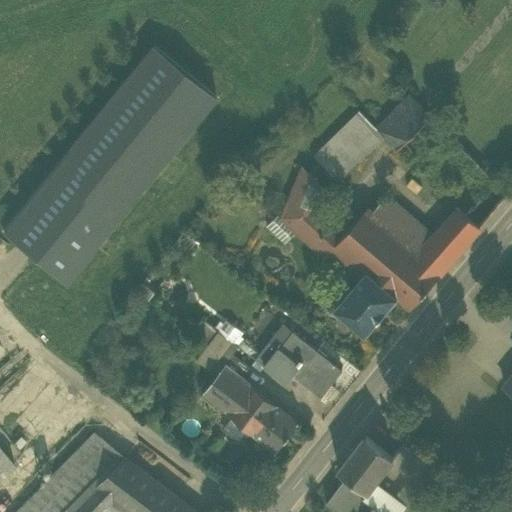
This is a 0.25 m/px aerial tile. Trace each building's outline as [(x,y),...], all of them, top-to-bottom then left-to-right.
[(3,231),(65,281),(217,96),(155,45),(3,231)] [(384,137),(396,149),(430,116),(410,95),(377,128),(385,136),(384,137)] [(339,181),(384,137),(385,136),(377,128),(360,111),(314,155),(339,181)] [(439,192),(457,209),(478,229),(508,194),(430,116),(396,149),(439,192)] [(301,167),(281,217),(296,231),(325,258),(328,254),(327,253),(335,244),(308,220),(311,212),(322,185),(308,172),(307,173),(301,167)] [(387,195),(371,215),(416,254),(433,235),(387,195)] [(409,308),(439,274),(416,254),(371,215),(365,209),(340,238),(335,244),(396,297),(409,308)] [(457,209),(447,220),(468,240),(478,229),(457,209)] [(340,238),(311,212),(308,220),(335,244),(340,238)] [(284,243),(296,231),(281,217),(278,214),(266,226),(284,243)] [(447,220),(433,235),(454,256),(468,240),(447,220)] [(433,235),(416,254),(439,274),(454,256),(433,235)] [(396,297),(335,244),(327,253),(328,254),(357,279),(334,307),(365,333),(396,297)] [(143,281),(135,291),(147,302),(156,292),(143,281)] [(217,329),(215,327),(205,320),(196,332),(208,341),(217,329)] [(217,329),(239,346),(244,340),(220,320),(215,327),(217,329)] [(296,377),(322,397),(342,371),(293,332),(284,325),(257,360),(265,366),(285,383),(293,374),(296,376),(296,377)] [(225,363),(232,354),(239,346),(217,329),(208,341),(195,358),(217,376),(226,364),(225,363)] [(225,363),(243,377),(250,368),(232,354),(225,363)] [(203,393),(223,410),(237,395),(246,402),(257,388),(226,364),(217,376),(203,393)] [(248,429),(276,452),(299,421),(257,388),(246,402),(237,395),(223,410),(230,415),(248,429)] [(248,429),(230,415),(219,428),(237,443),(248,429)] [(14,511),(68,511),(125,455),(94,432),(14,511)] [(338,470),(347,477),(327,504),(337,511),(366,511),(372,504),(362,496),(366,491),(368,493),(376,483),(393,461),(395,458),(394,457),(364,435),(338,470)] [(406,442),(394,457),(395,458),(393,461),(406,473),(418,460),(406,442)] [(0,475),(13,465),(0,448),(0,475)] [(102,511),(112,502),(140,466),(125,455),(68,511),(102,511)] [(410,476),(422,487),(430,477),(418,460),(406,473),(410,476)] [(199,511),(140,466),(112,502),(124,511),(199,511)] [(410,476),(394,497),(407,507),(422,487),(410,476)] [(376,506),(383,511),(402,511),(407,507),(394,497),(376,483),(368,493),(366,491),(362,496),(372,504),(373,504),(372,505),(375,507),(376,506)] [(102,511),(124,511),(112,502),(102,511)]
